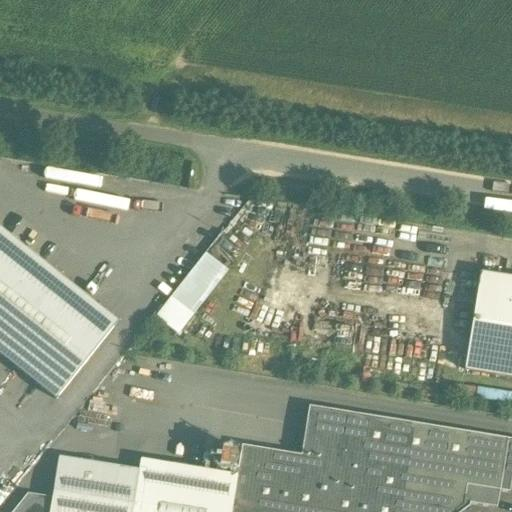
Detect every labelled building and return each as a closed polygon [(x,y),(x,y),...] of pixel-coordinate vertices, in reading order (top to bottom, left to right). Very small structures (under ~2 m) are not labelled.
[(117,324),(0,231),(0,355),(56,400),(117,324)] [(205,255),(155,317),(177,335),(227,272),(205,255)] [(511,279),(480,274),(465,371),(511,378),(511,279)] [(139,471),(132,511),(456,511),(463,506),(497,509),(499,492),(508,493),(511,477),(511,440),(508,440),(310,407),(302,456),(242,446),(237,476),(140,461),(139,471)] [(237,464),(238,459),(237,454),(234,450),(230,447),(225,446),(220,447),(216,450),(213,454),(212,459),(213,464),(216,468),(220,471),(225,472),(230,470),(234,468),(237,464)] [(112,511),(119,468),(59,459),(53,493),(49,511),(112,511)] [(132,511),(139,471),(119,468),(112,511),(132,511)] [(32,490),(15,511),(49,511),(53,493),(32,490)]
